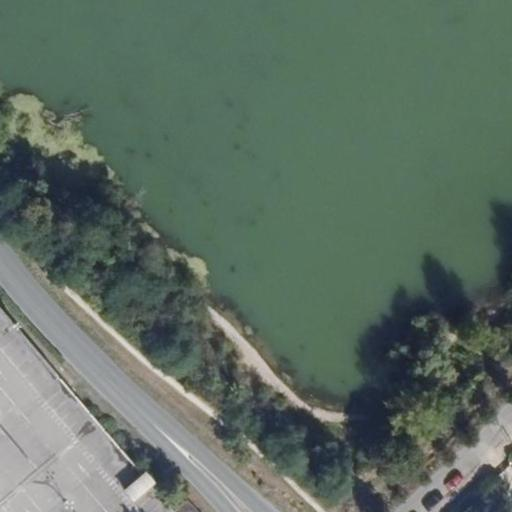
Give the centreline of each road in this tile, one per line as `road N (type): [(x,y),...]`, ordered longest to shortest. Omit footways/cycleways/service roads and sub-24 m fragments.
road 1 (unclassified): [(169,440),(0,256)]
road 2 (residential): [(419,511),(511,421)]
road 3 (unclassified): [(262,511),(194,446),(169,440)]
